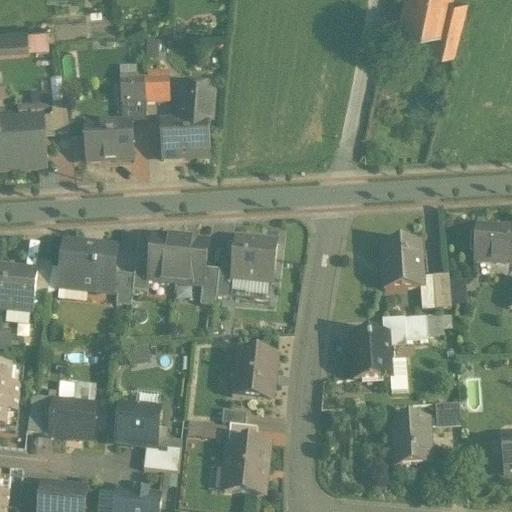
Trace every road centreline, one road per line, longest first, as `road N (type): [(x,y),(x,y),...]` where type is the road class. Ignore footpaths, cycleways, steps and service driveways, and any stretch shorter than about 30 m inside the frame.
road 1 (tertiary): [(335,200),(0,215)]
road 2 (residential): [(335,200),(311,335),(302,509)]
road 3 (residential): [(375,0),(335,200)]
road 4 (tertiary): [(511,189),(335,200)]
